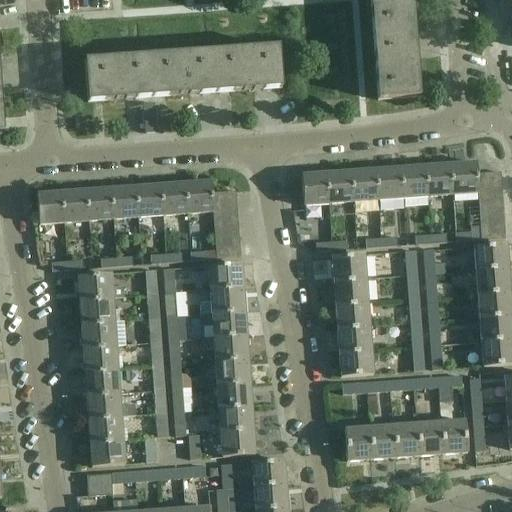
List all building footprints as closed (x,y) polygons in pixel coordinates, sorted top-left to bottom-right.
[(370,6),(372,37),(414,34),(411,3),(370,6)] [(372,37),(375,69),(416,66),(414,34),(372,37)] [(277,50),(244,52),(247,93),(280,91),(277,50)] [(244,52),(212,54),(215,95),(247,93),(244,52)] [(212,54),(181,56),(183,98),(215,95),(212,54)] [(181,56),(149,58),(152,100),(183,98),(181,56)] [(149,58),(117,61),(120,102),(152,100),(149,58)] [(87,104),(120,102),(117,61),(84,63),(87,104)] [(418,99),(416,66),(375,69),(377,102),(418,99)] [(475,166),(449,167),(451,198),(477,197),(476,187),(476,176),(475,166)] [(449,167),(425,169),(427,200),(451,198),(449,167)] [(425,169),(400,171),(402,202),(427,200),(425,169)] [(400,171),(376,173),(378,203),(402,202),(400,171)] [(376,173),(351,174),(353,205),(378,203),(376,173)] [(351,174),(327,176),(329,207),(353,205),(351,174)] [(499,174),(476,176),(476,187),(500,185),(499,174)] [(303,209),(329,207),(327,176),(301,178),(303,209)] [(210,185),(184,187),(186,217),(212,215),(211,208),(210,197),(210,185)] [(500,185),(476,187),(477,197),(477,198),(501,196),(500,185)] [(184,187),(160,188),(162,219),(186,217),(184,187)] [(160,188),(135,190),(137,220),(162,219),(160,188)] [(135,190),(111,192),(113,222),(137,220),(135,190)] [(111,192),(86,193),(88,224),(113,222),(111,192)] [(86,193),(62,195),(64,225),(88,224),(86,193)] [(38,227),(64,225),(62,195),(36,197),(38,227)] [(234,195),(210,197),(211,208),(235,206),(234,195)] [(501,196),(477,198),(478,209),(502,207),(501,196)] [(235,206),(211,208),(212,215),(212,219),(236,217),(235,206)] [(502,207),(478,209),(479,220),(503,219),(502,207)] [(236,217),(212,219),(213,230),(237,228),(236,217)] [(503,219),(479,220),(479,232),(503,230),(503,219)] [(439,227),(410,227),(410,237),(439,236),(439,227)] [(237,228),(213,230),(214,241),(238,239),(237,228)] [(503,230),(479,232),(480,243),(504,241),(503,230)] [(455,245),(471,243),(470,235),(454,236),(455,245)] [(445,236),(430,238),(430,246),(446,245),(445,236)] [(430,238),(414,239),(415,248),(430,246),(430,238)] [(238,239),(214,241),(215,252),(239,250),(238,239)] [(396,240),(380,241),(381,250),(396,249),(396,240)] [(380,241),(364,242),(365,251),(381,250),(380,241)] [(346,244),(331,245),(332,254),(347,253),(346,244)] [(331,245),(315,246),(316,255),(332,254),(331,245)] [(473,250),(475,275),(507,272),(505,248),(473,250)] [(239,250),(215,252),(216,263),(240,262),(239,250)] [(432,253),(422,253),(424,278),(434,277),(442,277),(441,265),(433,265),(432,253)] [(414,254),(404,255),(406,279),(416,278),(414,254)] [(190,265),(206,264),(205,255),(189,256),(190,265)] [(180,257),(165,258),(165,267),(181,266),(180,257)] [(165,258),(149,259),(150,268),(165,267),(165,258)] [(331,260),(332,284),(364,282),(363,258),(331,260)] [(131,260),(115,261),(116,270),(132,269),(131,260)] [(115,261),(100,262),(100,271),(116,270),(115,261)] [(82,263),(66,264),(66,273),(82,272),(82,263)] [(66,264),(50,265),(51,274),(66,273),(66,264)] [(207,270),(209,293),(242,291),(241,268),(207,270)] [(475,275),(477,298),(508,296),(507,272),(475,275)] [(173,273),(163,274),(165,296),(175,296),(173,273)] [(155,274),(144,275),(146,298),(156,297),(155,274)] [(434,277),(424,278),(426,302),(436,301),(434,277)] [(77,280),(79,303),(112,300),(122,299),(122,289),(111,289),(110,278),(77,280)] [(416,278),(406,279),(408,302),(418,302),(416,278)] [(332,284),(334,308),(366,305),(364,282),(332,284)] [(199,318),(210,317),(244,315),(242,291),(209,293),(209,304),(200,305),(198,307),(199,318)] [(175,296),(165,296),(166,322),(171,322),(171,318),(177,318),(175,296)] [(477,298),(478,321),(510,319),(508,296),(477,298)] [(156,297),(146,298),(148,323),(153,323),(152,320),(158,319),(156,297)] [(79,303),(81,327),(114,324),(112,300),(79,303)] [(436,301),(426,302),(428,325),(437,324),(436,301)] [(418,302),(408,302),(409,326),(420,325),(418,302)] [(334,308),(336,331),(368,329),(366,305),(334,308)] [(211,328),(212,341),(246,339),(244,315),(210,317),(199,318),(200,329),(211,328)] [(171,322),(166,322),(168,344),(179,343),(177,318),(171,318),(171,322)] [(153,323),(148,323),(150,345),(160,344),(158,319),(152,320),(153,323)] [(478,321),(480,345),(511,342),(510,319),(478,321)] [(82,350),(115,347),(123,347),(122,323),(114,324),(81,327),(82,350)] [(437,324),(428,325),(429,349),(439,348),(437,324)] [(420,325),(409,326),(411,350),(421,349),(420,325)] [(336,331),(338,355),(370,352),(368,329),(336,331)] [(213,352),(214,364),(247,362),(246,339),(212,341),(201,341),(202,353),(213,352)] [(511,367),(511,349),(511,342),(480,345),(482,369),(511,367)] [(179,343),(168,344),(170,369),(175,369),(175,366),(180,365),(179,343)] [(160,344),(150,345),(151,371),(156,370),(156,367),(161,366),(160,344)] [(82,350),(84,374),(117,372),(115,347),(82,350)] [(439,348),(429,349),(431,373),(441,372),(439,348)] [(421,349),(411,350),(413,374),(423,374),(421,349)] [(371,377),(370,352),(338,355),(339,379),(371,377)] [(214,364),(216,389),(249,386),(247,362),(214,364)] [(175,369),(170,369),(172,392),(182,392),(180,365),(175,366),(175,369)] [(156,370),(151,371),(153,394),(163,393),(161,366),(156,367),(156,370)] [(84,374),(85,398),(119,396),(117,372),(84,374)] [(511,378),(503,379),(505,404),(511,403),(511,378)] [(460,379),(436,380),(437,390),(461,389),(460,379)] [(436,380),(413,382),(413,392),(437,390),(436,380)] [(413,382),(389,384),(390,394),(413,392),(413,382)] [(478,382),(469,383),(471,406),(480,406),(478,382)] [(389,384),(365,385),(366,395),(390,394),(389,384)] [(365,385),(341,387),(342,397),(366,395),(365,385)] [(216,389),(217,412),(251,410),(249,386),(216,389)] [(182,392),(172,392),(174,418),(179,418),(178,413),(184,412),(182,392)] [(163,393),(153,394),(155,420),(160,419),(160,415),(165,414),(163,393)] [(85,398),(87,422),(120,419),(119,396),(85,398)] [(480,406),(471,406),(472,430),(482,429),(480,406)] [(153,409),(145,409),(146,417),(154,417),(153,409)] [(217,412),(219,436),(253,434),(251,410),(217,412)] [(179,418),(174,418),(175,440),(185,439),(184,412),(178,413),(179,418)] [(160,419),(155,420),(156,441),(167,440),(165,414),(160,415),(160,419)] [(87,422),(89,445),(122,443),(120,419),(87,422)] [(464,424),(439,426),(441,457),(466,456),(464,424)] [(439,426),(415,427),(417,459),(441,457),(439,426)] [(415,427),(392,429),(394,460),(417,459),(415,427)] [(392,429),(368,430),(370,462),(394,460),(392,429)] [(482,429),(472,430),(474,454),(484,453),(482,429)] [(346,464),(370,462),(368,430),(344,432),(346,464)] [(254,458),(253,434),(219,436),(221,460),(254,458)] [(190,463),(200,462),(198,438),(188,439),(190,463)] [(146,466),(156,465),(154,442),(144,442),(146,466)] [(124,468),(122,443),(89,445),(90,470),(124,468)] [(252,466),(254,490),(286,488),(284,464),(252,466)] [(230,468),(220,468),(221,492),(226,492),(232,492),(230,468)] [(204,470),(182,471),(182,481),(205,480),(204,470)] [(182,471),(158,473),(159,483),(182,481),(182,471)] [(209,479),(217,479),(217,471),(209,471),(209,479)] [(158,473),(134,474),(135,484),(159,483),(158,473)] [(134,474),(111,476),(111,486),(135,484),(134,474)] [(111,476),(86,478),(87,497),(87,499),(112,497),(111,486),(111,476)] [(254,490),(254,497),(255,511),(278,511),(287,511),(286,488),(254,490)] [(221,492),(215,493),(216,511),(227,511),(226,497),(226,492),(221,492)]
